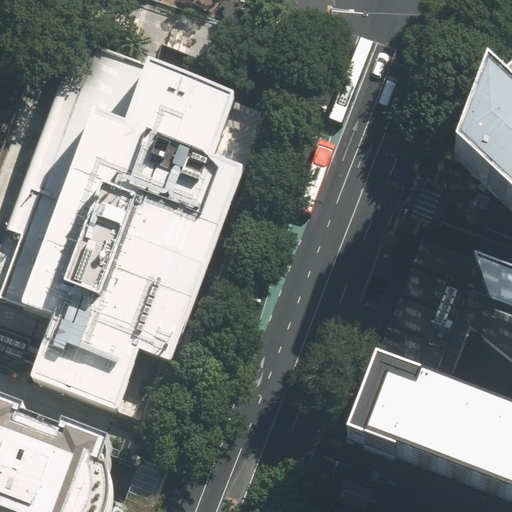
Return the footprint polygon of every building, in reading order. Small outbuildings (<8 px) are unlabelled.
[(86,53),(0,278),(0,302),(56,323),(33,384),(118,416),(142,353),(172,364),(208,270),(244,175),(217,165),(238,110),(140,73),(86,53)] [(511,110),(483,82),(453,154),(511,212),(511,110)] [(347,439),(511,504),(511,277),(419,243),(347,439)] [(114,450),(0,407),(0,511),(113,511),(115,502),(116,489),(112,475),(105,474),(114,450)] [(154,511),(170,469),(114,450),(105,474),(112,475),(116,489),(115,502),(113,511),(154,511)]
